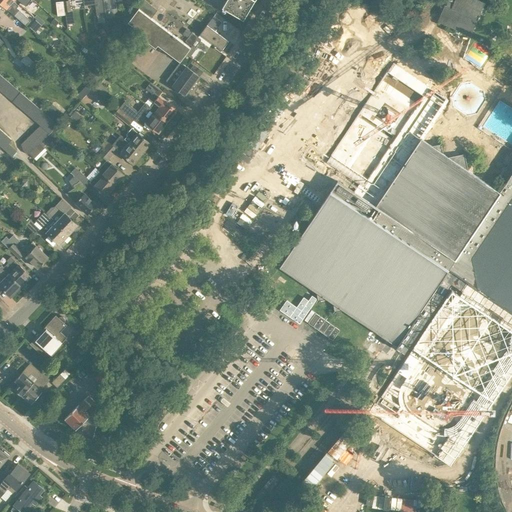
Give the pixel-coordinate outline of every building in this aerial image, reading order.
[(13,2),(14,0),(0,0),(0,4),(6,10),(7,10),(26,26),(30,21),(16,8),(18,6),(13,2)] [(105,19),(106,19),(103,0),(93,0),(96,16),(105,15),(105,19)] [(103,0),(106,19),(114,18),(114,14),(115,14),(117,12),(115,0),(103,0)] [(227,0),(222,8),(228,11),(243,21),(255,0),(227,0)] [(399,0),(394,0),(391,3),(400,11),(405,5),(399,0)] [(470,37),(484,4),(474,0),(455,0),(454,2),(449,0),(448,0),(445,7),(444,7),(438,22),(470,37)] [(178,39),(155,21),(151,19),(157,10),(144,1),(128,23),(145,36),(143,38),(156,48),(158,45),(180,62),(191,48),(178,39)] [(64,2),(55,3),(57,17),(65,16),(65,18),(66,18),(66,13),(64,2)] [(213,16),(209,23),(200,35),(222,51),(229,42),(215,32),(222,23),(213,16)] [(185,42),(192,47),(195,49),(201,40),(192,33),(185,42)] [(110,55),(105,48),(99,52),(103,59),(104,58),(106,61),(110,59),(108,56),(110,55)] [(90,63),(103,75),(109,68),(96,56),(90,63)] [(200,77),(180,63),(173,72),(193,87),(200,77)] [(102,77),(97,72),(91,80),(96,84),(102,77)] [(193,87),(173,72),(166,81),(186,96),(193,87)] [(12,85),(7,81),(0,89),(0,91),(3,95),(12,85)] [(91,81),(77,95),(83,100),(94,88),(97,86),(91,81)] [(105,87),(99,83),(95,88),(100,93),(105,87)] [(176,111),(159,97),(162,92),(150,83),(145,89),(151,94),(148,98),(153,102),(150,107),(156,112),(168,121),(176,111)] [(16,89),(15,87),(12,85),(3,95),(8,99),(16,89)] [(21,92),(16,89),(8,99),(12,102),(21,92)] [(27,97),(21,92),(12,102),(18,107),(27,97)] [(32,102),(27,97),(18,107),(24,112),(32,102)] [(38,107),(32,102),(24,112),(29,117),(38,107)] [(139,118),(146,123),(158,133),(168,121),(156,112),(150,107),(145,103),(137,112),(125,102),(119,108),(133,119),(136,122),(139,118)] [(52,104),(48,109),(44,113),(55,122),(62,113),(52,104)] [(43,112),(38,107),(29,117),(35,122),(43,112)] [(128,125),(133,119),(119,108),(114,114),(116,116),(127,124),(128,125)] [(74,113),(70,117),(76,122),(81,117),(75,111),(74,113)] [(44,113),(44,112),(43,112),(35,122),(39,126),(49,134),(59,125),(55,122),(44,113)] [(44,139),(47,136),(49,134),(39,126),(35,130),(44,139)] [(128,136),(125,139),(129,142),(142,153),(150,144),(141,136),(141,135),(138,132),(137,132),(132,128),(126,135),(128,136)] [(31,134),(40,143),(44,139),(35,130),(31,134)] [(36,147),(40,143),(31,134),(27,138),(36,147)] [(122,138),(114,148),(116,150),(133,164),(142,153),(125,139),(120,135),(119,136),(122,138)] [(0,144),(0,145),(1,147),(4,149),(9,144),(11,140),(7,136),(0,144)] [(29,154),(36,147),(27,138),(21,144),(21,146),(23,151),(27,155),(29,154)] [(409,358),(426,370),(459,320),(471,318),(472,323),(468,300),(479,298),(492,307),(496,302),(511,312),(511,173),(500,192),(468,171),(464,155),(448,158),(443,155),(441,145),(431,147),(421,140),(408,160),(399,162),(401,171),(377,207),(338,182),(281,268),(316,291),(318,300),(319,301),(328,299),(332,302),(334,311),(336,312),(345,311),(403,349),(402,354),(409,358)] [(29,154),(34,159),(35,160),(46,150),(43,147),(44,147),(40,143),(36,147),(29,154)] [(104,148),(112,155),(116,150),(114,148),(109,143),(108,144),(104,148)] [(4,149),(12,157),(17,151),(9,144),(4,149)] [(99,154),(106,161),(107,160),(112,155),(104,148),(99,154)] [(111,164),(107,160),(106,161),(98,170),(115,185),(124,175),(112,163),(111,164)] [(99,172),(91,181),(90,183),(91,183),(105,196),(115,185),(98,170),(99,172)] [(97,205),(84,193),(83,191),(87,187),(84,184),(71,172),(70,173),(79,181),(78,182),(73,186),(75,188),(65,194),(88,215),(97,205)] [(81,173),(77,177),(84,184),(87,187),(91,183),(90,183),(91,181),(88,179),(81,173)] [(51,208),(46,213),(69,234),(78,225),(74,221),(79,216),(62,199),(54,207),(51,208)] [(44,212),(36,221),(36,222),(43,227),(42,229),(46,232),(46,233),(59,245),(69,234),(46,213),(45,214),(44,212)] [(36,222),(36,221),(35,222),(34,223),(30,220),(26,224),(36,234),(41,230),(34,224),(36,222)] [(20,259),(25,254),(16,245),(20,241),(14,234),(9,239),(7,236),(2,241),(20,259)] [(36,246),(32,242),(26,249),(30,252),(26,257),(39,269),(49,258),(36,246)] [(8,263),(4,266),(11,273),(10,274),(21,286),(31,277),(11,257),(6,261),(8,263)] [(0,287),(10,298),(21,286),(10,274),(11,273),(4,266),(3,267),(2,265),(0,266),(0,275),(4,278),(0,282),(0,287)] [(59,318),(56,316),(44,329),(46,331),(35,342),(51,356),(63,342),(58,337),(68,326),(65,323),(65,322),(66,321),(65,320),(65,319),(64,318),(63,317),(62,317),(61,317),(60,317),(59,318)] [(30,363),(10,386),(18,393),(22,396),(33,383),(38,378),(42,373),(30,363)] [(110,363),(103,369),(109,374),(115,368),(110,363)] [(65,369),(60,374),(51,383),(57,388),(70,375),(65,369)] [(103,369),(94,378),(100,384),(109,374),(103,369)] [(43,392),(41,390),(50,380),(42,373),(38,378),(33,383),(22,396),(31,404),(43,392)] [(93,439),(98,418),(90,416),(91,416),(86,411),(91,405),(94,401),(88,396),(85,399),(85,398),(65,419),(76,430),(76,429),(82,435),(81,439),(78,438),(78,439),(88,442),(89,442),(90,442),(91,441),(92,441),(92,440),(93,439)] [(0,449),(0,466),(9,456),(4,452),(3,453),(0,449)] [(18,464),(4,481),(2,482),(0,480),(0,497),(7,489),(13,494),(15,490),(16,491),(29,473),(18,464)] [(273,476),(263,488),(269,493),(279,482),(273,476)] [(14,511),(22,511),(24,511),(25,511),(26,511),(31,507),(34,503),(35,504),(41,497),(36,493),(41,487),(34,482),(29,488),(25,485),(19,492),(15,497),(19,500),(16,504),(11,509),(14,511)] [(266,493),(261,490),(255,497),(259,501),(266,493)]
